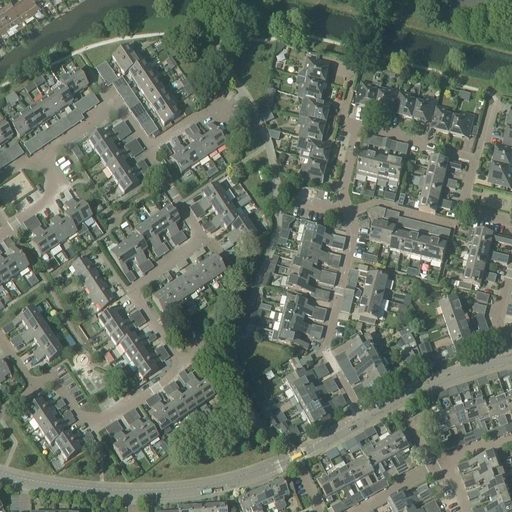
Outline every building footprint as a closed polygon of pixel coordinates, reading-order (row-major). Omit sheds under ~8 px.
[(9,6),(3,9),(13,24),(16,29),(25,23),(22,18),(12,3),(10,0),(7,3),(9,6)] [(22,18),(31,12),(22,0),(16,0),(12,3),(22,18)] [(22,0),(31,12),(40,6),(38,2),(37,2),(35,0),(22,0)] [(450,2),(448,13),(489,24),(491,17),(498,18),(502,1),(502,0),(452,0),(452,3),(450,2)] [(13,24),(1,6),(0,6),(0,24),(4,30),(13,24)] [(494,23),(493,30),(501,32),(503,24),(494,23)] [(117,69),(133,58),(127,49),(111,59),(117,69)] [(133,71),(139,67),(133,58),(117,69),(124,78),(128,75),(134,71),(133,71)] [(297,76),(297,79),(324,85),(329,66),(319,63),(306,60),(303,73),(297,76)] [(133,83),(149,73),(143,64),(139,67),(133,71),(134,71),(128,75),(133,83)] [(67,79),(78,95),(87,89),(76,73),(67,79)] [(139,92),(155,82),(149,73),(133,83),(139,92)] [(69,101),(78,95),(67,79),(58,85),(61,89),(65,95),(69,101)] [(320,104),(324,85),(297,79),(295,86),(300,87),(297,99),(302,100),(307,102),(307,101),(320,104)] [(145,101),(161,91),(155,82),(139,92),(145,101)] [(58,85),(50,91),(52,95),(63,111),(72,105),(69,101),(65,95),(61,89),(58,85)] [(380,89),(372,87),(361,85),(355,107),(374,112),(378,94),(380,89)] [(151,110),(167,100),(161,91),(145,101),(151,110)] [(393,117),(399,94),(387,91),(385,96),(378,94),(374,112),(393,117)] [(412,122),(416,104),(409,102),(410,97),(399,94),(393,117),(412,122)] [(54,117),(63,111),(52,95),(43,101),(54,117)] [(157,119),(173,108),(167,100),(151,110),(157,119)] [(302,100),(297,119),(307,122),(325,126),(330,106),(320,104),(307,101),(307,102),(302,100)] [(45,123),(54,117),(43,101),(35,107),(45,123)] [(435,109),(436,109),(437,104),(425,101),(423,106),(416,104),(412,122),(431,126),(435,109)] [(36,129),(45,123),(35,107),(26,113),(36,129)] [(173,108),(157,119),(163,128),(179,118),(173,108)] [(263,121),(272,117),(268,109),(259,112),(263,121)] [(447,112),(436,109),(435,109),(431,126),(430,132),(449,136),(453,119),(446,117),(447,112)] [(27,135),(36,129),(26,113),(17,118),(27,135)] [(453,119),(449,136),(468,141),(473,118),(461,115),(460,121),(453,119)] [(18,141),(27,135),(17,118),(8,124),(18,141)] [(325,126),(307,122),(297,119),(296,126),(301,127),(298,140),(308,142),(321,145),(321,144),(325,126)] [(0,123),(0,141),(3,145),(12,139),(1,123),(0,123)] [(225,146),(210,125),(206,128),(211,135),(206,138),(215,152),(225,146)] [(194,126),(188,130),(193,137),(192,137),(207,158),(215,152),(206,138),(201,141),(196,135),(198,133),(194,126)] [(511,130),(507,129),(502,147),(502,148),(511,150),(511,130)] [(101,133),(87,143),(93,152),(114,137),(111,133),(105,138),(101,133)] [(93,152),(99,161),(113,151),(110,146),(117,141),(114,137),(93,152)] [(207,158),(192,137),(188,140),(193,146),(188,150),(198,164),(207,158)] [(363,145),(355,177),(366,179),(371,158),(366,157),(368,147),(370,138),(366,137),(364,146),(363,145)] [(170,142),(174,149),(189,170),(198,164),(188,150),(183,153),(174,139),(170,142)] [(298,140),(296,151),(300,152),(299,160),(308,162),(326,166),(331,147),(321,144),(321,145),(308,142),(298,140)] [(366,179),(376,182),(381,160),(384,151),(386,142),(382,141),(379,154),(377,156),(376,159),(371,158),(366,179)] [(511,150),(502,148),(502,147),(497,146),(492,166),(509,170),(511,163),(511,150)] [(189,170),(174,149),(171,151),(176,158),(170,161),(167,163),(170,168),(172,166),(179,177),(189,170)] [(126,155),(123,151),(117,156),(113,151),(99,161),(105,169),(126,155)] [(381,160),(376,182),(386,184),(387,182),(392,163),(386,162),(387,161),(387,159),(388,152),(384,151),(381,160)] [(126,155),(105,169),(111,178),(125,168),(122,163),(128,159),(126,155)] [(430,164),(428,170),(445,175),(447,168),(460,171),(461,167),(448,163),(431,159),(430,164)] [(321,185),(326,166),(308,162),(307,169),(302,168),(299,180),(321,185)] [(387,182),(399,184),(403,166),(392,163),(387,182)] [(511,178),(507,177),(509,170),(492,166),(487,184),(510,190),(511,180),(511,178)] [(129,173),(125,168),(111,178),(117,187),(138,173),(135,169),(129,173)] [(426,181),(456,188),(457,184),(443,181),(445,175),(428,170),(427,176),(426,181)] [(138,173),(117,187),(123,196),(129,192),(137,186),(134,181),(140,177),(138,173)] [(420,179),(418,189),(423,191),(440,195),(442,189),(455,192),(456,188),(426,181),(420,179)] [(104,180),(95,184),(97,190),(107,186),(104,180)] [(200,210),(221,196),(215,187),(201,196),(204,202),(198,206),(200,210)] [(437,205),(450,209),(451,204),(438,201),(440,195),(423,191),(422,197),(421,201),(437,205)] [(75,209),(71,202),(73,200),(68,192),(63,195),(68,204),(67,205),(82,226),(91,219),(81,205),(75,209)] [(213,214),(227,205),(221,196),(200,210),(203,214),(210,210),(213,214)] [(421,201),(418,212),(435,216),(436,209),(450,212),(450,209),(437,205),(421,201)] [(68,214),(62,217),(65,221),(69,227),(69,226),(75,235),(78,239),(86,233),(82,226),(67,205),(64,207),(68,214)] [(212,228),(233,214),(227,205),(213,214),(216,220),(210,224),(212,228)] [(96,216),(102,212),(99,207),(93,212),(96,216)] [(178,234),(173,227),(178,223),(169,209),(160,215),(174,237),(178,234)] [(373,225),(369,243),(379,246),(384,227),(378,226),(380,220),(383,221),(385,212),(377,210),(367,213),(371,225),(372,225),(373,225)] [(212,228),(207,231),(210,235),(215,232),(222,227),(225,232),(243,220),(239,222),(233,214),(212,228)] [(170,239),(174,237),(160,215),(151,221),(160,236),(165,232),(170,239)] [(69,227),(65,221),(61,224),(56,218),(52,220),(66,242),(75,235),(69,226),(69,227)] [(57,248),(66,242),(52,220),(48,223),(53,230),(48,233),(57,248)] [(228,243),(249,229),(243,220),(225,232),(230,230),(233,234),(226,239),(228,243)] [(151,221),(142,228),(156,248),(160,246),(155,239),(160,236),(151,221)] [(315,226),(301,222),(300,227),(305,228),(302,237),(343,247),(344,241),(330,237),(327,239),(324,238),(325,233),(314,230),(315,226)] [(394,234),(395,230),(384,227),(379,246),(390,248),(390,249),(394,234)] [(142,228),(132,234),(135,238),(139,243),(140,243),(143,248),(148,244),(152,251),(156,248),(142,228)] [(249,229),(228,243),(231,246),(238,242),(241,247),(255,238),(249,229)] [(57,248),(48,233),(43,236),(38,230),(34,232),(49,254),(57,248)] [(39,260),(49,254),(34,232),(31,235),(36,242),(30,246),(39,260)] [(474,237),(473,243),(490,247),(491,241),(498,243),(498,244),(511,247),(511,243),(511,241),(492,236),(492,237),(476,232),(474,237)] [(404,236),(394,234),(390,249),(390,248),(389,252),(399,255),(404,236)] [(410,257),(414,239),(404,236),(399,255),(410,257)] [(302,237),(300,246),(320,251),(321,246),(325,248),(342,253),(343,247),(333,245),(302,237)] [(135,238),(127,244),(141,265),(145,262),(140,255),(146,252),(143,248),(140,243),(139,243),(135,238)] [(420,260),(425,241),(414,239),(410,257),(420,260)] [(430,263),(435,244),(425,241),(420,260),(430,263)] [(487,257),(507,262),(508,259),(488,253),(490,247),(473,243),(471,249),(470,253),(487,257)] [(127,244),(118,250),(127,264),(133,261),(137,267),(141,265),(127,244)] [(441,265),(446,247),(435,244),(430,263),(441,265)] [(300,246),(298,255),(329,262),(339,265),(340,259),(329,256),(329,258),(319,255),(320,251),(300,246)] [(9,261),(19,275),(28,269),(14,248),(9,251),(14,258),(9,261)] [(123,267),(127,264),(118,250),(109,256),(123,277),(127,274),(123,267)] [(196,261),(205,255),(202,250),(193,256),(196,261)] [(469,257),(468,264),(485,268),(486,261),(506,266),(507,262),(487,257),(470,253),(469,257)] [(312,267),(312,268),(316,269),(317,264),(328,267),(329,262),(298,255),(296,263),(312,267)] [(19,275),(9,261),(4,265),(0,258),(0,266),(10,281),(19,275)] [(160,295),(151,300),(161,316),(166,313),(172,310),(176,306),(184,301),(194,295),(202,289),(212,283),(219,278),(224,274),(217,264),(214,258),(160,295)] [(75,280),(92,269),(89,264),(88,265),(84,259),(70,268),(74,274),(72,275),(75,280)] [(178,273),(187,267),(184,262),(175,268),(178,273)] [(296,263),(292,262),(289,271),(335,283),(336,277),(321,273),(321,275),(311,272),(312,268),(312,267),(296,263)] [(482,278),(495,282),(496,277),(483,274),(485,268),(468,264),(466,269),(465,274),(482,278)] [(0,285),(1,287),(10,281),(0,266),(0,285)] [(85,290),(99,281),(94,275),(96,274),(92,269),(75,280),(79,285),(81,284),(85,290)] [(333,288),(335,283),(289,271),(287,280),(308,285),(309,281),(319,283),(318,285),(333,288)] [(351,271),(348,282),(357,284),(358,280),(358,279),(365,280),(368,281),(366,287),(385,291),(387,280),(388,281),(389,276),(380,274),(372,272),(371,276),(351,271)] [(161,284),(170,279),(166,274),(157,279),(161,284)] [(494,285),(495,282),(482,278),(465,274),(462,284),(460,284),(459,290),(470,293),(472,287),(479,289),(481,282),(494,285)] [(307,290),(308,285),(287,280),(285,289),(307,295),(306,298),(327,303),(329,295),(316,291),(316,292),(307,290)] [(90,302),(107,291),(104,286),(103,287),(99,281),(85,290),(89,296),(87,297),(90,302)] [(107,288),(117,302),(125,296),(115,282),(107,288)] [(366,287),(364,297),(382,301),(385,291),(366,287)] [(107,291),(90,302),(93,307),(95,306),(100,312),(113,303),(109,297),(110,296),(107,291)] [(487,305),(489,297),(477,294),(475,302),(487,305)] [(379,312),(382,301),(364,297),(361,307),(379,312)] [(310,310),(306,309),(307,304),(287,299),(285,309),(325,318),(326,312),(310,308),(310,310)] [(442,316),(460,310),(456,300),(439,306),(442,316)] [(484,317),(486,309),(474,306),(472,314),(484,317)] [(103,331),(117,321),(114,316),(121,312),(118,307),(97,321),(103,331)] [(377,323),(379,312),(361,307),(358,318),(377,323)] [(323,324),(325,318),(285,309),(283,317),(303,322),(304,318),(308,319),(308,320),(323,324)] [(24,329),(38,319),(32,310),(11,324),(14,329),(20,324),(24,329)] [(446,327),(464,321),(460,310),(442,316),(446,327)] [(275,315),(273,324),(274,324),(280,326),(311,333),(320,335),(321,331),(302,326),(303,322),(283,317),(275,315)] [(485,324),(484,319),(477,317),(471,320),(474,328),(477,327),(485,324)] [(23,342),(44,328),(38,319),(24,329),(27,334),(20,338),(23,342)] [(109,339),(130,325),(128,322),(121,326),(117,321),(103,331),(109,339)] [(449,337),(467,330),(464,321),(446,327),(449,337)] [(272,333),(273,333),(299,340),(300,335),(310,338),(311,333),(280,326),(274,324),(272,333)] [(480,337),(489,334),(485,324),(477,327),(480,337)] [(129,339),(126,334),(133,330),(130,325),(109,339),(115,349),(118,347),(117,347),(129,339)] [(254,329),(244,326),(242,333),(252,335),(254,329)] [(36,346),(50,337),(44,328),(23,342),(26,346),(33,342),(36,346)] [(401,335),(398,334),(401,340),(403,339),(410,335),(413,333),(411,328),(402,331),(401,335)] [(470,340),(467,330),(467,331),(449,337),(453,347),(470,340)] [(298,344),(299,340),(273,333),(271,343),(307,352),(308,347),(298,344)] [(414,343),(410,335),(403,339),(401,340),(406,348),(408,346),(414,343)] [(123,356),(152,337),(152,336),(145,341),(142,338),(136,342),(132,337),(129,339),(117,347),(118,347),(123,356)] [(349,352),(334,359),(337,365),(345,360),(373,345),(368,336),(350,346),(352,351),(349,353),(349,352)] [(35,360),(56,346),(50,337),(36,346),(39,352),(32,356),(35,360)] [(129,365),(144,355),(140,350),(148,345),(155,341),(152,337),(123,356),(129,365)] [(453,347),(445,349),(449,360),(455,358),(456,357),(474,351),(470,340),(453,347)] [(345,360),(347,364),(357,359),(359,363),(377,353),(382,350),(377,343),(373,345),(345,360)] [(406,348),(402,349),(407,357),(410,356),(413,354),(417,352),(414,343),(408,346),(406,348)] [(56,346),(35,360),(38,364),(45,359),(48,364),(62,355),(56,346)] [(420,360),(417,352),(413,354),(410,356),(414,364),(420,360)] [(353,376),(382,361),(377,353),(359,363),(361,367),(351,372),(353,376)] [(144,355),(129,365),(135,374),(157,359),(154,355),(147,360),(144,355)] [(431,366),(428,356),(427,356),(422,358),(425,368),(431,366)] [(157,359),(135,374),(141,383),(156,373),(152,367),(159,363),(157,359)] [(367,379),(386,369),(382,361),(353,376),(356,380),(365,375),(367,379)] [(0,384),(4,382),(3,380),(9,376),(0,362),(0,384)] [(290,390),(326,371),(323,366),(309,373),(309,374),(306,376),(303,372),(285,382),(290,390)] [(354,396),(390,376),(386,369),(367,379),(370,382),(368,383),(367,382),(352,391),(354,396)] [(315,384),(328,376),(326,371),(290,390),(294,398),(312,388),(310,384),(314,382),(315,384)] [(189,375),(185,378),(189,384),(190,383),(204,404),(213,398),(204,384),(198,388),(193,381),(189,375)] [(390,376),(354,396),(357,401),(375,392),(376,395),(395,384),(390,376)] [(123,377),(118,380),(126,392),(131,390),(123,377)] [(190,392),(185,396),(195,410),(204,404),(190,383),(189,384),(186,386),(190,392)] [(298,406),(327,391),(324,387),(315,392),(312,388),(294,398),(298,406)] [(303,414),(321,404),(319,400),(329,395),(327,391),(298,406),(303,414)] [(195,410),(185,396),(181,399),(176,392),(172,395),(187,416),(195,410)] [(178,422),(187,416),(172,395),(169,398),(173,404),(168,408),(178,422)] [(504,398),(494,402),(506,436),(510,435),(507,426),(508,426),(506,421),(504,417),(510,415),(504,398)] [(483,401),(472,405),(480,426),(482,431),(485,439),(489,438),(486,429),(484,424),(490,422),(484,406),(484,405),(483,401)] [(32,421),(53,407),(50,403),(43,408),(40,402),(26,412),(32,421)] [(307,422),(335,406),(333,402),(323,408),(321,404),(303,414),(307,422)] [(494,402),(484,405),(484,406),(490,422),(496,420),(498,424),(500,429),(503,438),(506,436),(494,402)] [(178,422),(168,408),(163,411),(159,404),(155,407),(169,428),(178,422)] [(260,407),(264,414),(269,412),(265,404),(260,407)] [(472,405),(462,408),(468,425),(475,423),(476,427),(480,426),(472,405)] [(335,406),(307,422),(311,430),(330,420),(328,416),(337,411),(335,406)] [(38,430),(52,420),(49,416),(56,411),(53,407),(32,421),(38,430)] [(155,417),(150,420),(152,422),(160,434),(169,428),(155,407),(151,410),(155,417)] [(457,410),(452,412),(458,429),(460,433),(464,431),(462,427),(468,425),(462,408),(457,410)] [(64,423),(71,418),(66,410),(59,416),(64,423)] [(268,423),(273,420),(268,412),(264,415),(268,423)] [(449,413),(443,415),(449,432),(455,430),(458,429),(452,412),(449,413)] [(443,434),(449,432),(443,415),(432,419),(438,436),(439,440),(444,438),(443,434)] [(275,419),(267,423),(269,426),(274,430),(279,427),(275,419)] [(44,439),(65,425),(62,421),(56,425),(52,420),(38,430),(44,439)] [(59,441),(64,438),(61,433),(75,424),(73,420),(65,426),(65,425),(44,439),(50,448),(54,446),(59,442),(59,441)] [(134,424),(148,446),(157,440),(147,425),(142,428),(137,422),(134,424)] [(139,452),(148,446),(134,424),(130,427),(134,434),(129,437),(139,452)] [(455,430),(461,447),(465,446),(462,438),(460,433),(458,429),(455,430)] [(139,452),(129,437),(125,440),(120,434),(116,436),(130,458),(139,452)] [(395,438),(391,441),(408,472),(412,470),(403,454),(408,450),(406,446),(411,443),(407,434),(401,437),(400,435),(395,438)] [(59,454),(81,440),(78,436),(71,440),(68,435),(64,438),(59,441),(59,442),(54,446),(59,454)] [(121,464),(130,458),(116,436),(112,439),(117,446),(112,449),(121,464)] [(81,440),(59,454),(65,463),(80,454),(77,448),(83,444),(81,440)] [(387,443),(381,446),(389,461),(395,458),(405,474),(408,472),(391,441),(387,443)] [(438,446),(441,454),(449,452),(446,443),(438,446)] [(373,444),(369,446),(382,470),(386,468),(384,464),(389,461),(381,446),(376,449),(373,444)] [(362,456),(365,460),(371,471),(377,468),(386,484),(389,483),(382,470),(369,446),(360,451),(362,456)] [(54,454),(46,459),(50,466),(58,461),(54,454)] [(457,468),(459,475),(473,469),(472,468),(478,465),(480,470),(481,469),(499,463),(496,454),(457,467),(457,468)] [(360,463),(355,465),(373,497),(376,495),(367,478),(373,475),(371,471),(365,460),(360,463)] [(475,474),(460,479),(463,485),(472,482),(502,471),(499,463),(481,469),(480,470),(481,474),(475,476),(475,474)] [(333,470),(334,471),(336,475),(350,499),(354,507),(358,505),(349,488),(354,485),(346,470),(343,464),(333,470)] [(353,467),(346,470),(354,485),(360,481),(369,499),(373,497),(355,465),(353,467)] [(325,476),(327,481),(335,495),(342,492),(350,509),(354,507),(350,499),(336,475),(334,471),(325,476)] [(472,482),(463,485),(465,492),(479,487),(478,485),(484,483),(486,487),(505,480),(502,471),(472,482)] [(477,493),(467,496),(469,502),(478,499),(508,488),(505,480),(486,487),(487,491),(477,494),(477,493)] [(330,498),(335,495),(327,481),(318,485),(328,505),(332,502),(330,498)] [(281,483),(270,488),(281,511),(284,510),(285,508),(282,500),(288,498),(288,497),(294,494),(288,482),(282,484),(281,483)] [(390,511),(391,511),(428,492),(425,487),(416,492),(416,493),(407,498),(405,494),(387,504),(390,511)] [(270,488),(259,492),(266,508),(272,505),(276,511),(275,511),(279,511),(281,511),(270,488)] [(492,503),(511,497),(508,488),(478,499),(480,503),(490,499),(492,503)] [(260,511),(260,510),(266,508),(259,492),(248,497),(254,511),(260,511)] [(421,503),(431,498),(428,492),(391,511),(409,511),(414,510),(411,506),(420,501),(421,503)] [(254,511),(248,497),(237,502),(241,511),(254,511)] [(494,511),(511,506),(511,498),(511,497),(492,503),(493,507),(489,509),(488,507),(474,511),(494,511)] [(428,511),(437,508),(434,503),(421,510),(422,511),(419,511),(414,511),(414,510),(409,511),(428,511)]
